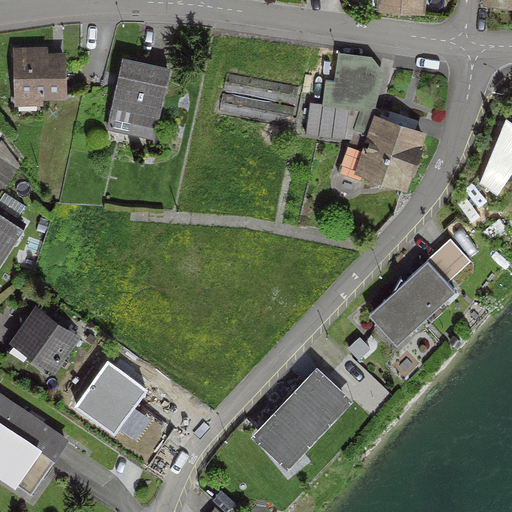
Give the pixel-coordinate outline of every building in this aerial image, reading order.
[(419,12),(419,0),(377,0),(376,9),(419,12)] [(218,39),(210,38),(173,208),(190,211),(221,68),(323,83),(320,105),(307,103),(302,133),(343,139),(347,109),(365,111),(375,74),(366,62),(336,58),(337,52),(219,37),(218,39)] [(13,51),(14,96),(62,95),(61,56),(36,57),(36,50),(13,51)] [(116,122),(152,130),(165,70),(121,60),(106,128),(114,130),(116,122)] [(293,105),(296,87),(224,73),(220,91),(293,105)] [(220,93),(216,111),(289,125),(292,108),(220,93)] [(477,183),(494,194),(511,167),(511,123),(504,118),(477,183)] [(352,130),(347,145),(345,145),(335,173),(359,181),(362,173),(401,186),(406,171),(409,171),(416,150),(414,149),(419,134),(375,119),(370,136),(352,130)] [(0,157),(0,174),(8,180),(16,168),(0,157)] [(0,190),(1,192),(8,180),(0,174),(0,190)] [(0,210),(0,256),(21,223),(0,210)] [(374,323),(394,344),(452,290),(444,282),(467,260),(448,239),(391,290),(374,323)] [(72,337),(35,310),(7,349),(22,360),(29,350),(52,366),(72,337)] [(457,341),(452,337),(448,342),(453,346),(457,341)] [(114,431),(143,392),(109,367),(80,406),(114,431)] [(291,394),(295,398),(255,431),(276,458),(343,403),(322,377),(305,391),(301,386),(291,394)] [(22,465),(39,476),(63,440),(0,397),(0,475),(10,483),(22,465)]
